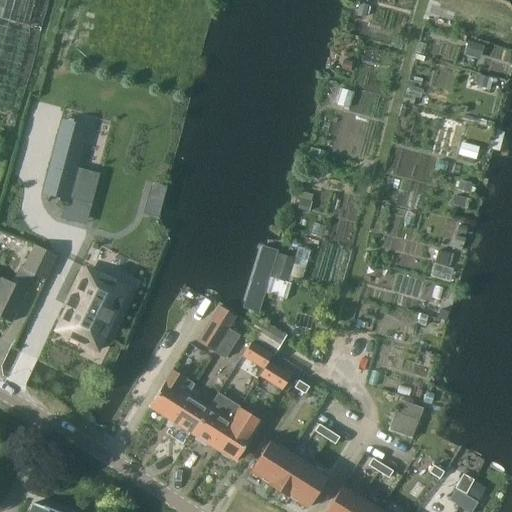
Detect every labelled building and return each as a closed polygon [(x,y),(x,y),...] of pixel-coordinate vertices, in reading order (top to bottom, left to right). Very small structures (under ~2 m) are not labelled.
[(0,0),(0,15),(26,21),(30,3),(29,3),(29,0),(0,0)] [(486,36),(507,40),(510,28),(488,24),(486,36)] [(460,35),(457,42),(464,44),(466,37),(460,35)] [(467,42),(463,56),(479,61),(483,47),(467,42)] [(343,61),(341,70),(350,73),(353,63),(343,61)] [(91,206),(97,183),(73,176),(82,139),(59,133),(43,195),(66,201),(66,199),(91,206)] [(461,143),(458,155),(476,160),(479,148),(461,143)] [(310,149),(308,157),(321,160),(323,152),(310,149)] [(439,161),(437,169),(445,171),(447,163),(439,161)] [(456,164),(453,177),(459,178),(461,166),(456,164)] [(459,181),(456,191),(469,194),(472,184),(459,181)] [(303,192),(298,209),(309,212),(314,195),(303,192)] [(455,196),(453,206),(463,208),(466,198),(455,196)] [(151,201),(147,214),(157,217),(161,204),(151,201)] [(459,225),(457,236),(465,237),(467,227),(459,225)] [(456,236),(453,249),(461,251),(464,238),(456,236)] [(12,324),(26,293),(34,276),(45,281),(56,258),(33,247),(23,269),(20,268),(11,286),(0,280),(0,320),(2,319),(12,324)] [(243,309),(258,313),(269,278),(277,254),(277,252),(262,247),(243,309)] [(438,252),(435,265),(446,268),(450,254),(438,252)] [(277,254),(269,278),(287,283),(294,259),(277,254)] [(67,307),(55,331),(60,334),(61,333),(74,339),(73,340),(79,343),(79,342),(92,348),(92,349),(97,352),(104,338),(103,337),(107,329),(107,330),(110,324),(109,324),(113,316),(114,316),(117,311),(116,310),(120,302),(121,303),(121,302),(121,301),(126,291),(113,285),(115,281),(114,280),(113,282),(100,276),(101,274),(100,273),(98,278),(90,274),(90,273),(85,271),(72,297),(70,296),(69,297),(72,298),(68,306),(65,305),(65,306),(67,307)] [(214,353),(227,332),(237,317),(219,307),(204,332),(210,336),(203,346),(214,353)] [(271,356),(284,336),(264,323),(251,343),(271,356)] [(225,360),(231,349),(238,339),(227,332),(214,353),(225,360)] [(250,343),(242,356),(263,369),(271,356),(251,343),(250,343)] [(268,363),(259,376),(280,390),(289,376),(268,363)] [(170,422),(186,396),(193,386),(171,372),(148,408),(170,422)] [(304,394),(308,388),(298,381),(294,388),(304,394)] [(426,393),(424,403),(431,405),(433,395),(426,393)] [(192,436),(208,410),(186,396),(170,422),(192,436)] [(213,449),(230,424),(236,413),(215,399),(208,410),(192,436),(213,449)] [(404,404),(400,415),(419,422),(423,411),(404,404)] [(235,463),(251,437),(260,424),(238,410),(236,413),(230,424),(213,449),(235,463)] [(396,413),(389,432),(412,441),(419,422),(400,415),(396,413)] [(328,431),(318,425),(314,431),(324,438),(328,431)] [(334,444),(339,438),(328,431),(324,438),(334,444)] [(269,485),(290,452),(271,440),(250,473),(269,485)] [(287,496),(308,464),(290,452),(269,485),(287,496)] [(382,465),(372,459),(368,466),(378,472),(382,465)] [(306,508),(327,476),(308,464),(287,496),(306,508)] [(392,472),(382,465),(378,472),(388,478),(392,472)] [(439,479),(443,472),(433,466),(429,473),(439,479)] [(462,475),(455,489),(466,495),(473,481),(462,475)] [(475,482),(467,496),(477,503),(486,489),(475,482)] [(352,511),(361,498),(342,486),(325,511),(352,511)] [(459,508),(466,497),(455,490),(449,501),(459,508)] [(471,511),(477,504),(466,497),(459,508),(466,511),(471,511)] [(377,511),(379,509),(361,498),(352,511),(377,511)]
